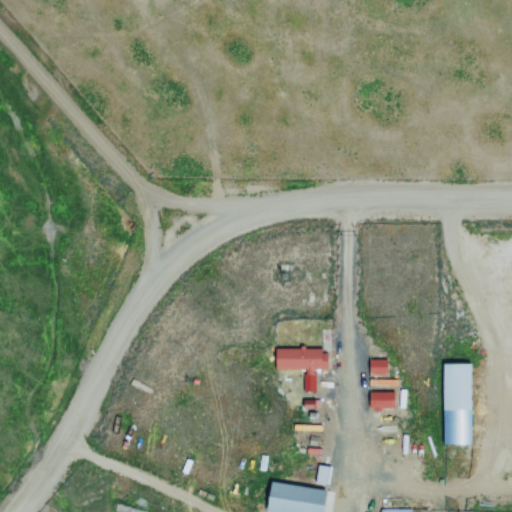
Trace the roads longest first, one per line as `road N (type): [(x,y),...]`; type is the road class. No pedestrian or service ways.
road 1 (residential): [(31,511),(200,244),(342,199),(511,199)]
road 2 (residential): [(200,244),(0,49)]
